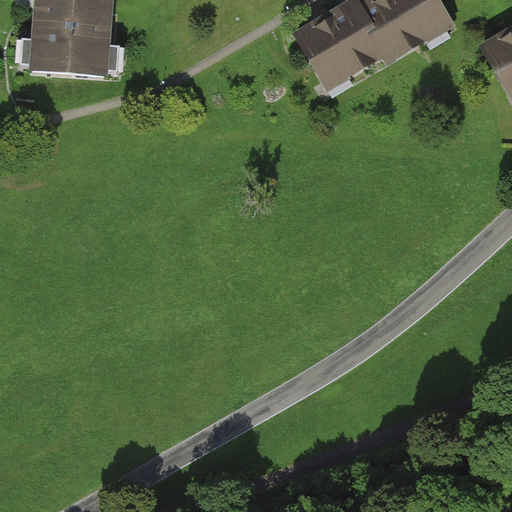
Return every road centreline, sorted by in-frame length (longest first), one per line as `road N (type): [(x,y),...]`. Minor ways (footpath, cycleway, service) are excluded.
road 1 (residential): [(511,222),(363,350),(87,511)]
road 2 (unclassified): [(195,511),(511,375)]
